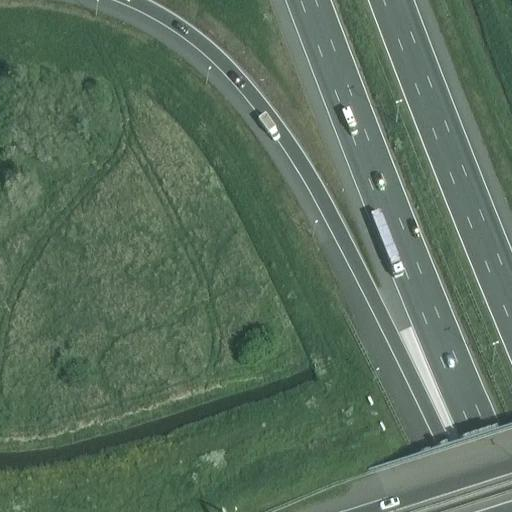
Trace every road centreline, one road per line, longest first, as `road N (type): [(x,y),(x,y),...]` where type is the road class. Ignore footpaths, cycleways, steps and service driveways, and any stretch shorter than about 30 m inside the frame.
road 1 (motorway): [(129,0),(215,56),(313,183),(474,511)]
road 2 (motorway): [(308,0),(511,509)]
road 3 (motorway): [(511,316),(394,0)]
road 4 (motorway): [(511,463),(356,511)]
